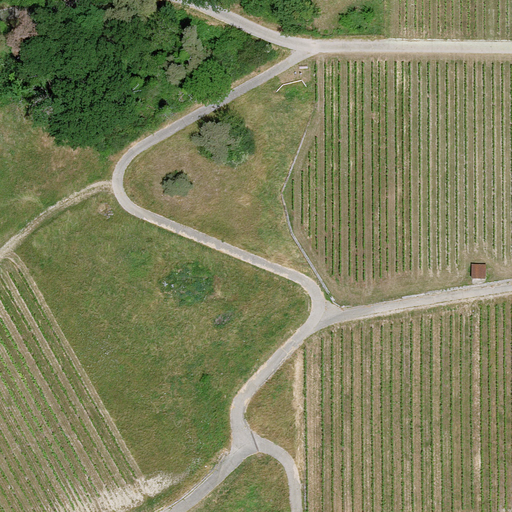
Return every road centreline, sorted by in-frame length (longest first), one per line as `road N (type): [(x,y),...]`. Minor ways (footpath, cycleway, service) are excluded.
road 1 (track): [(310,45),(140,146),(118,176),(131,209),(298,278),(317,298),(317,316),(237,406),(248,437)]
road 2 (track): [(511,48),(310,45),(189,0)]
road 3 (track): [(296,511),(290,465),(248,437),(174,511)]
road 4 (track): [(317,316),(511,286)]
